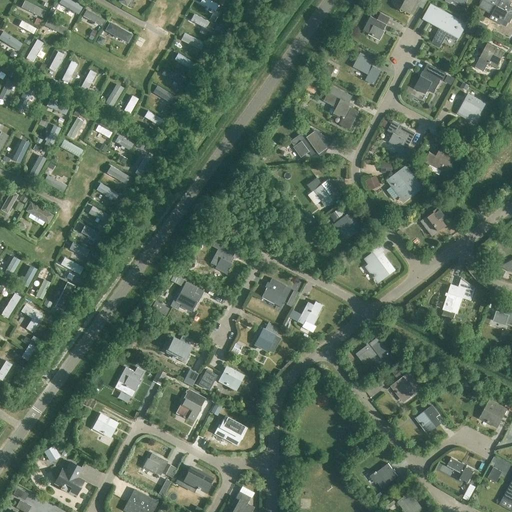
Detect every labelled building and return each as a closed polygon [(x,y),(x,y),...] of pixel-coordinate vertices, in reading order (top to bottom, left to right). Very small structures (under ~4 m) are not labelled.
[(405,0),(401,9),(412,15),(419,1),(425,4),(427,0),(405,0)] [(482,0),(479,7),(489,13),(493,6),(496,8),(492,15),(504,21),(504,20),(509,23),(511,18),(511,6),(510,6),(511,2),(508,0),(501,0),(501,1),(500,2),(496,0),(482,0)] [(431,42),(439,47),(440,47),(440,46),(439,46),(446,33),(457,39),(456,41),(457,41),(466,24),(431,5),(423,18),(440,27),(431,42)] [(363,31),(368,34),(368,35),(379,41),(384,32),(383,31),(387,25),(371,16),(363,31)] [(483,20),(480,27),(486,30),(489,23),(483,20)] [(470,24),(468,30),(474,34),(477,28),(470,24)] [(479,30),(476,36),(482,39),(485,33),(479,30)] [(99,36),(96,42),(102,45),(105,39),(99,36)] [(480,57),(486,60),(485,61),(497,68),(502,58),(501,58),(504,52),(488,43),(480,57)] [(353,66),(370,75),(366,81),(374,85),(381,71),(357,58),(353,66)] [(193,63),(190,67),(196,71),(199,66),(193,63)] [(428,63),(423,71),(424,72),(443,80),(446,74),(428,63)] [(324,64),(319,73),(330,79),(335,69),(324,64)] [(421,78),(419,77),(414,87),(426,93),(427,92),(433,95),(440,81),(424,72),(421,78)] [(454,79),(448,75),(445,81),(451,85),(454,79)] [(183,79),(179,85),(185,88),(189,82),(183,79)] [(319,84),(312,79),(306,89),(314,93),(319,84)] [(28,83),(25,88),(31,91),(34,86),(28,83)] [(352,105),(347,103),(351,95),(332,86),(328,93),(323,91),(319,98),(338,107),(334,114),(344,119),(341,125),(350,130),(357,118),(354,117),(357,111),(350,107),(352,105)] [(478,118),(483,109),(485,104),(474,98),(471,103),(465,100),(460,109),(457,115),(475,124),(478,118)] [(76,108),(72,114),(77,117),(80,111),(76,108)] [(408,147),(414,136),(416,133),(405,127),(405,129),(401,127),(402,126),(393,121),(387,131),(393,134),(388,142),(400,148),(395,157),(403,161),(404,159),(409,162),(415,151),(408,147)] [(302,158),(309,152),(312,156),(318,152),(323,159),(333,141),(313,130),(310,135),(307,137),(304,133),(292,142),(295,147),(294,148),(302,158)] [(140,140),(136,146),(142,149),(145,143),(140,140)] [(271,140),(266,147),(271,150),(276,143),(271,140)] [(428,169),(440,175),(442,171),(443,170),(448,173),(456,159),(450,156),(453,150),(442,145),(436,156),(430,153),(425,162),(431,165),(428,169)] [(460,149),(468,154),(471,149),(463,145),(460,149)] [(119,154),(117,159),(124,163),(126,159),(119,154)] [(387,181),(391,186),(386,190),(394,200),(401,195),(405,200),(422,187),(406,167),(405,167),(401,170),(402,171),(398,174),(397,173),(387,181)] [(379,185),(376,177),(367,181),(371,189),(379,185)] [(322,186),(321,185),(313,191),(321,202),(322,201),(325,205),(338,196),(328,182),(322,186)] [(435,198),(428,202),(431,207),(438,202),(435,198)] [(334,221),(344,213),(340,207),(330,216),(334,221)] [(420,221),(429,232),(430,231),(433,236),(446,226),(442,221),(447,217),(439,207),(434,211),(435,212),(430,216),(428,215),(420,221)] [(310,212),(303,216),(310,227),(317,223),(310,212)] [(345,217),(344,216),(336,221),(345,233),(346,232),(350,237),(363,227),(351,212),(345,217)] [(101,224),(98,230),(104,234),(108,227),(101,224)] [(217,250),(210,264),(216,267),(215,269),(226,275),(232,265),(230,264),(233,258),(232,257),(235,251),(215,240),(211,248),(217,250)] [(395,270),(384,255),(383,256),(381,253),(384,251),(378,243),(370,249),(373,253),(365,259),(370,264),(366,267),(374,277),(378,274),(382,279),(395,270)] [(271,278),(261,298),(281,308),(291,288),(271,278)] [(457,295),(465,298),(469,286),(469,285),(461,278),(458,286),(451,284),(443,309),(443,310),(442,315),(455,319),(456,313),(452,312),(457,295)] [(175,301),(181,304),(180,305),(192,311),(197,302),(196,301),(199,295),(183,287),(175,301)] [(294,290),(286,304),(291,307),(299,292),(294,290)] [(155,301),(151,308),(159,312),(163,305),(155,301)] [(307,301),(297,321),(303,324),(305,319),(314,324),(323,305),(315,301),(312,306),(309,305),(310,303),(307,301)] [(493,321),(506,325),(507,324),(511,325),(511,308),(500,305),(498,310),(497,310),(493,321)] [(264,330),(261,336),(260,335),(255,344),(266,350),(267,349),(272,352),(280,338),(264,330)] [(390,353),(380,341),(377,337),(356,354),(364,364),(378,354),(384,362),(390,358),(388,355),(390,353)] [(166,352),(172,355),(171,357),(183,362),(188,353),(186,353),(189,347),(173,338),(166,352)] [(242,346),(235,343),(231,351),(238,354),(242,346)] [(401,363),(391,371),(398,379),(408,371),(401,363)] [(137,367),(134,371),(125,367),(118,381),(123,384),(120,390),(132,396),(139,382),(138,381),(144,371),(137,367)] [(227,367),(224,372),(223,372),(218,381),(230,387),(230,386),(236,389),(243,375),(227,367)] [(158,369),(152,381),(160,385),(166,373),(158,369)] [(189,369),(183,381),(191,386),(198,374),(189,369)] [(205,369),(197,385),(208,390),(216,375),(205,369)] [(400,380),(391,386),(399,396),(400,396),(404,401),(417,391),(420,389),(409,373),(400,380)] [(436,373),(431,378),(433,380),(432,380),(436,384),(442,378),(439,374),(438,375),(436,373)] [(175,413),(187,419),(187,418),(193,421),(205,399),(205,398),(188,389),(175,413)] [(475,390),(470,394),(473,399),(479,395),(475,390)] [(205,398),(205,399),(213,403),(215,399),(207,395),(205,398)] [(95,402),(86,397),(83,403),(92,408),(95,402)] [(246,401),(245,410),(254,411),(256,402),(246,401)] [(491,401),(486,410),(485,409),(480,419),(491,425),(492,424),(498,427),(507,409),(491,401)] [(433,407),(425,413),(424,412),(416,418),(424,429),(425,428),(428,433),(441,423),(436,417),(439,415),(433,407)] [(115,429),(113,428),(116,422),(100,413),(93,427),(99,430),(98,431),(110,438),(115,429)] [(247,428),(225,416),(220,425),(219,424),(214,433),(232,442),(235,435),(241,439),(247,428)] [(52,447),(43,452),(49,460),(58,455),(52,447)] [(152,453),(148,459),(147,458),(142,467),(154,474),(154,472),(160,475),(168,461),(152,453)] [(447,466),(462,474),(459,480),(467,484),(475,470),(451,458),(447,466)] [(73,463),(70,462),(65,470),(62,468),(54,483),(61,486),(60,489),(68,493),(69,491),(76,495),(85,480),(78,476),(82,468),(73,463)] [(506,467),(498,463),(493,472),(501,477),(506,467)] [(398,476),(388,464),(372,476),(382,488),(398,476)] [(172,477),(177,468),(170,465),(165,474),(172,477)] [(182,469),(174,483),(181,486),(184,481),(206,493),(211,484),(209,483),(212,478),(190,466),(187,471),(182,469)] [(250,475),(247,481),(254,485),(257,479),(250,475)] [(511,508),(511,510),(511,482),(503,499),(511,503),(511,508)] [(28,493),(16,487),(13,494),(24,500),(28,493)] [(129,501),(124,510),(127,511),(152,511),(158,502),(135,489),(129,501)] [(239,492),(236,498),(239,500),(232,511),(249,511),(252,507),(246,504),(250,497),(239,492)] [(410,492),(397,502),(405,511),(416,511),(422,508),(410,492)] [(465,493),(463,498),(468,501),(471,495),(465,493)] [(393,499),(385,505),(388,509),(396,503),(393,499)] [(15,507),(24,511),(27,511),(31,506),(20,500),(15,507)] [(166,511),(170,504),(163,501),(159,508),(166,511)]
